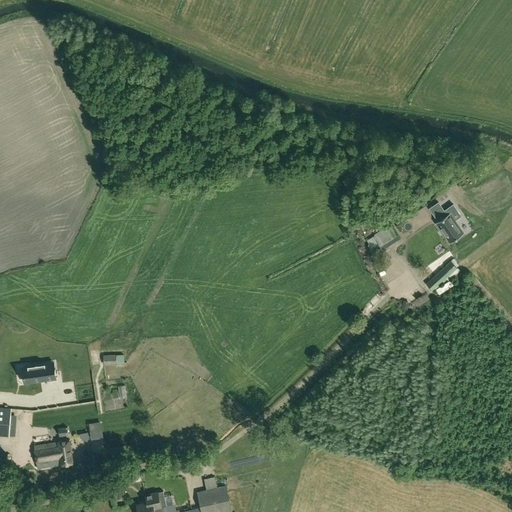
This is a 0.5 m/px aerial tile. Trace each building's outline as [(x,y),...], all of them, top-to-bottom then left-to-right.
[(446,216),(438,221),(450,242),(465,234),(452,213),(454,202),(446,200),(443,211),(446,216)] [(388,229),(387,228),(385,226),(376,233),(378,235),(375,237),(372,232),(366,235),(369,239),(366,241),(371,253),(380,247),(382,250),(400,239),(392,227),(388,229)] [(428,230),(417,244),(430,254),(441,241),(428,230)] [(376,273),(386,267),(382,260),(374,264),(376,267),(374,268),(376,273)] [(432,291),(447,278),(449,280),(460,270),(451,262),(439,271),(424,284),(432,291)] [(439,295),(453,285),(449,280),(435,290),(439,295)] [(116,354),(104,355),(104,364),(117,364),(116,354)] [(42,380),(45,379),(45,380),(46,380),(56,378),(56,374),(55,369),(54,362),(51,363),(51,362),(29,366),(23,366),(22,366),(22,367),(23,373),(24,376),(24,382),(25,382),(31,382),(42,380)] [(75,395),(99,394),(99,381),(74,382),(75,395)] [(0,397),(51,392),(50,382),(0,387),(0,397)] [(0,435),(9,437),(11,409),(0,407),(0,435)] [(120,419),(114,420),(90,423),(93,439),(106,437),(106,440),(114,439),(114,436),(122,435),(120,419)] [(59,428),(59,435),(68,434),(68,432),(71,431),(70,425),(59,428)] [(34,445),(37,468),(73,463),(69,439),(34,445)] [(232,511),(226,485),(217,487),(214,476),(204,479),(207,490),(197,492),(201,511),(232,511)] [(164,511),(166,511),(162,491),(145,494),(147,502),(136,504),(137,511),(164,511)]
